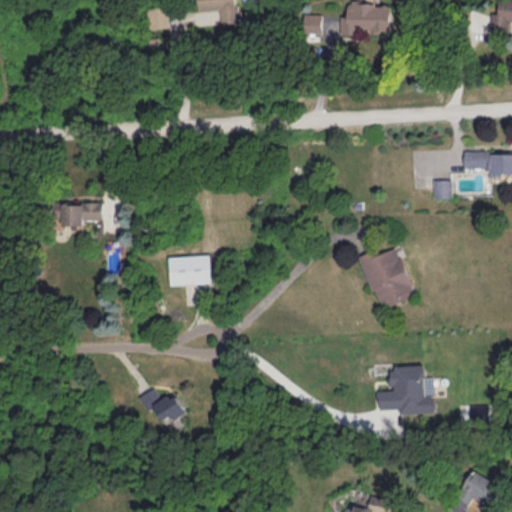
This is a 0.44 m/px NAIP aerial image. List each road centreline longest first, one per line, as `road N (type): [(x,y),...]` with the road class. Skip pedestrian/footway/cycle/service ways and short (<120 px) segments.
road 1 (residential): [(0,133),(511,108)]
road 2 (residential): [(0,350),(201,342)]
